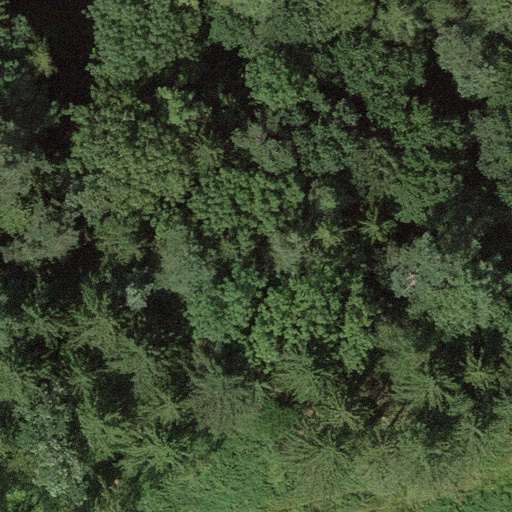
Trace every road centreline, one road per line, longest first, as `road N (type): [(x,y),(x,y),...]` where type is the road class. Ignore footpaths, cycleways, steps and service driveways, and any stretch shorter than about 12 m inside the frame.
road 1 (track): [(130,0),(398,207),(511,276)]
road 2 (track): [(511,451),(292,511)]
